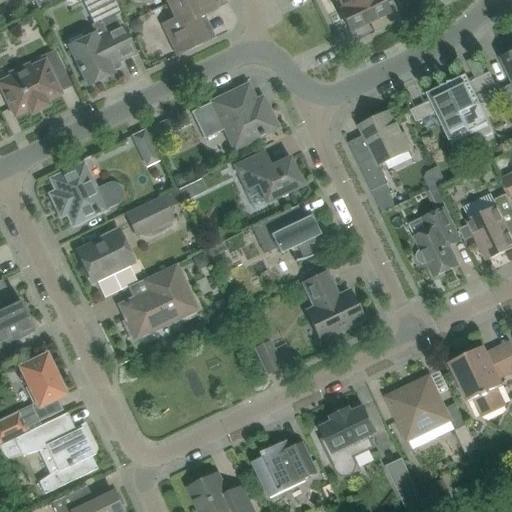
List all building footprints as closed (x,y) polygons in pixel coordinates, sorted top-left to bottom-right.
[(34,0),(39,10),(58,1),(57,0),(34,0)] [(212,0),(175,0),(167,4),(175,19),(162,25),(177,56),(210,41),(199,18),(216,10),(212,2),(212,0)] [(334,0),(340,12),(364,0),(334,0)] [(382,0),(364,0),(340,12),(349,32),(373,20),(378,31),(401,20),(391,1),(384,5),(382,0)] [(96,38),(95,34),(83,39),(81,35),(67,42),(66,41),(65,42),(87,87),(114,74),(110,67),(135,55),(118,20),(117,21),(115,17),(99,25),(103,34),(96,38)] [(47,106),(45,102),(59,95),(59,93),(71,87),(54,52),(41,58),(43,63),(31,68),(29,64),(8,74),(10,79),(0,83),(0,86),(14,116),(29,109),(31,113),(47,106)] [(511,53),(502,59),(511,80),(511,85),(503,89),(511,108),(511,53)] [(447,85),(475,144),(495,134),(476,94),(496,85),(490,73),(470,83),(467,76),(447,85)] [(204,140),(224,130),(233,150),(277,129),(262,98),(255,101),(247,85),(191,112),(204,140)] [(475,144),(447,85),(427,95),(430,102),(411,111),(416,123),(436,114),(455,153),(475,144)] [(375,158),(359,165),(372,192),(389,184),(380,166),(410,152),(407,147),(410,145),(405,135),(402,136),(391,112),(360,127),(364,137),(375,158)] [(156,125),(147,129),(152,138),(160,134),(156,125)] [(132,137),(141,156),(154,150),(145,131),(132,137)] [(271,166),(265,153),(264,152),(233,167),(245,192),(257,187),(266,205),(303,187),(289,158),(271,166)] [(60,218),(61,217),(67,215),(72,227),(119,204),(120,203),(121,202),(122,201),(123,200),(123,198),(123,197),(124,196),(124,194),(123,193),(123,191),(122,190),(122,189),(121,187),(120,186),(119,185),(117,185),(115,183),(113,183),(112,183),(110,183),(109,183),(107,184),(95,190),(83,164),(50,180),(56,192),(49,195),(60,218)] [(179,175),(172,179),(177,189),(188,184),(184,177),(179,175)] [(189,186),(178,191),(184,204),(195,199),(189,186)] [(439,187),(431,191),(437,206),(445,202),(439,187)] [(176,192),(163,198),(169,210),(182,204),(176,192)] [(377,203),(383,214),(396,208),(389,194),(389,193),(382,196),(384,200),(377,203)] [(491,195),(464,208),(470,221),(468,222),(470,226),(475,237),(487,262),(511,249),(511,237),(507,227),(511,224),(511,206),(507,195),(494,201),(491,195)] [(173,222),(167,210),(161,197),(135,210),(124,215),(135,239),(173,222)] [(295,261),(295,262),(299,262),(303,261),(307,259),(311,258),(315,256),(319,254),(322,251),(325,248),(329,245),(328,244),(327,245),(321,234),(318,235),(310,217),(303,220),(297,207),(251,229),(264,256),(277,250),(279,255),(290,250),(296,261),(295,261)] [(459,266),(449,246),(460,241),(445,209),(424,219),(430,231),(416,238),(422,251),(419,253),(417,257),(418,261),(420,264),(424,265),(428,264),(435,278),(459,266)] [(118,232),(100,241),(77,252),(91,283),(96,281),(98,281),(109,276),(110,274),(114,272),(116,273),(123,269),(123,267),(133,263),(118,232)] [(217,246),(208,250),(216,265),(224,261),(220,254),(217,246)] [(204,252),(191,258),(197,270),(210,265),(204,252)] [(148,293),(120,306),(128,322),(124,324),(132,340),(135,339),(138,340),(147,336),(148,333),(151,331),(150,329),(175,317),(176,319),(196,310),(174,266),(143,281),(148,293)] [(337,297),(334,290),(326,273),(303,285),(314,308),(306,312),(320,342),(363,321),(349,292),(337,297)] [(14,305),(8,293),(5,294),(0,284),(0,346),(11,341),(12,343),(35,332),(20,301),(14,305)] [(254,350),(267,375),(281,368),(269,343),(254,350)] [(484,348),(450,364),(468,402),(474,400),(483,418),(506,407),(497,389),(503,386),(500,380),(511,373),(511,360),(494,369),(484,348)] [(19,368),(21,373),(20,377),(21,382),(24,385),(28,387),(38,408),(33,410),(39,421),(61,411),(56,400),(65,395),(46,355),(19,368)] [(407,389),(387,398),(407,441),(408,441),(413,451),(437,440),(432,430),(451,421),(438,395),(430,378),(413,386),(407,389)] [(349,410),(347,411),(332,418),(333,419),(321,424),(323,429),(322,429),(326,439),(323,441),(323,440),(321,441),(334,468),(335,468),(336,471),(339,475),(342,477),(347,477),(351,476),(354,474),(356,470),(357,466),(356,462),(354,458),(375,448),(369,436),(376,433),(365,409),(363,410),(361,405),(350,411),(349,410)] [(0,445),(27,433),(18,412),(0,420),(0,445)] [(67,414),(27,433),(0,445),(0,452),(4,461),(47,449),(57,470),(38,483),(44,495),(97,470),(91,457),(94,455),(97,450),(93,441),(87,440),(82,429),(75,432),(67,414)] [(467,457),(478,451),(466,426),(454,432),(467,457)] [(318,474),(304,444),(291,450),(287,442),(262,454),(264,458),(254,463),(271,499),(306,482),(305,480),(318,474)] [(189,489),(200,511),(254,511),(243,488),(228,495),(219,475),(189,489)] [(408,511),(427,511),(428,511),(412,479),(396,487),(408,511)] [(444,481),(423,492),(430,506),(451,496),(444,481)] [(330,485),(323,489),(327,498),(335,494),(330,485)] [(121,511),(119,506),(123,505),(117,493),(114,495),(113,493),(99,500),(100,502),(95,504),(86,487),(51,503),(55,511),(121,511)]
